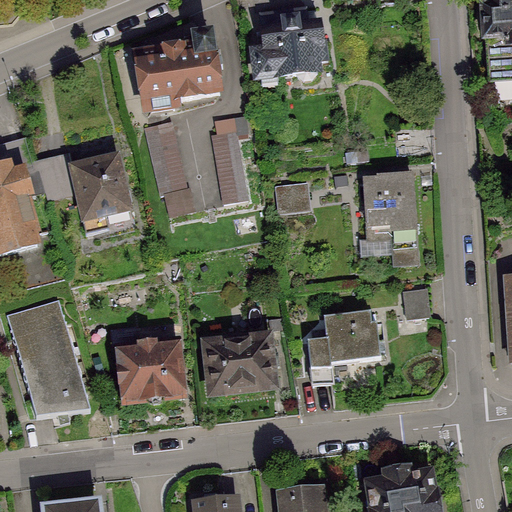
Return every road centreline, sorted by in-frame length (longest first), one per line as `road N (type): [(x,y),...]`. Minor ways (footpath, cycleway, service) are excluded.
road 1 (residential): [(471,423),(445,0)]
road 2 (residential): [(471,423),(147,459)]
road 3 (residential): [(0,65),(152,0)]
road 4 (residential): [(147,459),(0,474)]
